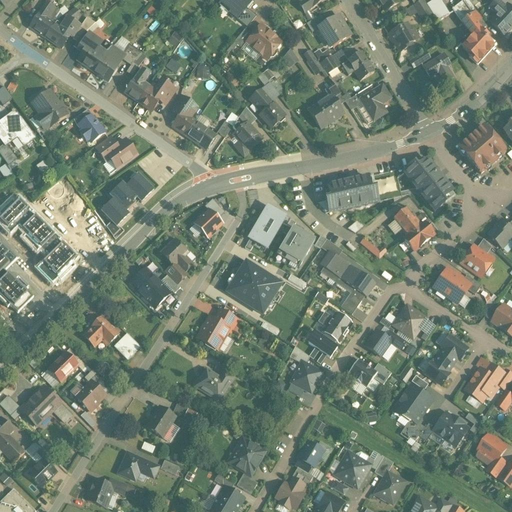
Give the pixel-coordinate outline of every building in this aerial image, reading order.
[(251,4),(246,0),(223,0),(221,3),(232,12),(229,14),(237,21),(237,20),(246,9),(251,4)] [(306,0),(307,0),(298,6),(299,6),(304,13),(304,14),(312,9),(326,0),(306,0)] [(396,0),(375,0),(378,4),(379,3),(385,14),(400,5),(396,0)] [(433,17),(423,1),(413,7),(423,23),(433,17)] [(47,2),(39,15),(39,14),(29,28),(45,39),(55,25),(46,19),(54,7),(47,2)] [(468,2),(454,13),(461,24),(476,13),(468,2)] [(505,9),(497,2),(490,9),(498,16),(505,9)] [(444,4),(432,12),(438,22),(451,15),(444,4)] [(64,7),(54,16),(57,20),(68,11),(64,7)] [(511,28),(511,11),(507,7),(505,9),(498,16),(490,24),(504,37),(511,28)] [(251,13),(246,9),(237,20),(247,28),(256,17),(251,13)] [(481,31),(476,24),(481,20),(476,13),(461,24),(471,37),(471,39),(462,49),(470,57),(469,58),(476,66),(493,47),(485,40),(487,38),(481,32),(481,31)] [(320,17),(306,25),(312,34),(317,30),(325,25),(320,17)] [(325,25),(317,30),(320,29),(332,49),(351,38),(338,17),(325,25)] [(67,19),(61,29),(55,25),(45,39),(61,50),(77,26),(67,19)] [(87,19),(80,28),(79,28),(72,39),(77,42),(80,39),(86,33),(95,24),(87,19)] [(411,33),(407,25),(389,36),(392,43),(393,42),(400,53),(411,46),(410,45),(418,40),(413,32),(411,33)] [(282,44),(261,27),(252,38),(246,45),(247,45),(267,62),(269,59),(273,59),(276,55),(276,51),(282,44)] [(244,31),(234,44),(242,50),(247,45),(246,45),(252,38),(244,31)] [(102,44),(86,33),(80,39),(77,42),(73,49),(83,55),(78,62),(93,72),(103,58),(104,56),(106,55),(98,50),(102,44)] [(129,45),(121,57),(124,60),(122,61),(131,67),(137,59),(141,54),(129,45)] [(121,57),(110,49),(106,55),(104,56),(103,58),(117,69),(122,61),(124,60),(121,57)] [(361,54),(347,63),(341,67),(348,77),(354,73),(360,82),(374,74),(361,54),(362,54),(361,54)] [(420,56),(409,63),(413,69),(424,62),(420,56)] [(444,56),(423,69),(429,79),(438,73),(446,86),(454,81),(446,68),(450,66),(444,56)] [(117,69),(103,58),(93,72),(108,83),(117,69)] [(337,69),(330,58),(321,64),(328,75),(337,69)] [(137,59),(126,73),(132,77),(138,68),(137,67),(141,62),(137,59)] [(136,80),(125,95),(138,104),(149,89),(143,85),(149,77),(142,72),(136,80)] [(154,93),(149,89),(138,104),(152,113),(159,103),(163,105),(165,105),(166,104),(174,92),(174,90),(163,83),(161,84),(154,93)] [(16,87),(11,84),(7,90),(13,93),(16,87)] [(333,86),(325,92),(331,102),(333,101),(338,107),(344,103),(333,86)] [(382,87),(360,101),(373,122),(386,114),(381,106),(390,100),(382,87)] [(4,89),(0,91),(0,103),(3,107),(12,100),(4,89)] [(261,92),(250,101),(262,115),(273,106),(261,92)] [(54,103),(49,95),(36,105),(45,117),(37,122),(42,128),(45,132),(51,128),(67,116),(57,101),(54,103)] [(355,97),(345,104),(351,112),(361,106),(355,97)] [(180,98),(172,111),(180,117),(186,110),(187,110),(190,105),(180,98)] [(331,102),(320,110),(318,107),(309,113),(321,131),(343,116),(338,107),(333,101),(331,102)] [(284,118),(273,105),(273,106),(262,115),(260,117),(271,130),(278,124),(280,125),(284,121),(284,119),(284,118)] [(256,121),(246,109),(239,119),(245,125),(246,124),(249,127),(256,121)] [(180,117),(173,128),(186,137),(196,123),(191,119),(194,115),(187,110),(186,110),(180,117)] [(88,111),(73,121),(78,128),(78,127),(91,118),(93,117),(88,111)] [(17,115),(7,122),(5,120),(0,123),(0,138),(5,145),(18,136),(26,146),(34,140),(17,115)] [(91,118),(78,127),(82,133),(80,134),(86,143),(88,141),(91,144),(105,134),(99,126),(98,127),(91,118)] [(225,122),(217,134),(225,139),(233,128),(225,122)] [(216,137),(196,123),(186,137),(206,151),(216,137)] [(245,125),(241,129),(238,126),(233,130),(236,133),(233,135),(236,138),(231,142),(233,145),(233,146),(237,150),(244,158),(250,153),(249,152),(261,141),(249,127),(246,124),(245,125)] [(511,124),(503,132),(511,141),(511,124)] [(483,127),(458,149),(481,175),(506,153),(483,127)] [(45,132),(42,128),(36,132),(44,142),(56,134),(51,128),(45,132)] [(106,156),(117,148),(111,140),(96,150),(105,163),(109,160),(106,156)] [(106,156),(109,160),(117,171),(137,157),(126,141),(117,148),(106,156)] [(16,161),(7,148),(7,147),(5,145),(7,147),(0,151),(0,154),(8,166),(16,161)] [(427,160),(417,169),(414,165),(404,173),(435,212),(445,204),(442,201),(452,193),(427,160)] [(141,178),(134,184),(132,182),(126,188),(122,184),(115,191),(118,193),(111,199),(113,200),(107,207),(109,209),(103,215),(116,228),(117,228),(129,216),(126,213),(136,204),(133,202),(136,199),(141,204),(154,191),(141,178)] [(367,178),(328,187),(330,200),(326,201),(329,214),(378,203),(375,190),(374,190),(371,178),(368,179),(367,178)] [(87,204),(78,195),(70,203),(79,212),(87,204)] [(224,213),(212,202),(206,208),(208,211),(217,220),(224,213)] [(285,218),(268,208),(249,240),(266,250),(281,224),(285,218)] [(413,220),(405,210),(394,219),(407,237),(408,237),(421,226),(415,219),(413,220)] [(208,211),(193,225),(208,240),(223,226),(217,220),(208,211)] [(83,226),(74,216),(66,224),(72,230),(69,233),(73,238),(74,236),(86,249),(101,235),(88,222),(83,226)] [(511,231),(508,227),(503,222),(488,237),(501,249),(511,238),(511,231)] [(116,228),(111,223),(106,228),(115,241),(124,232),(121,228),(119,230),(117,228),(116,228)] [(357,223),(350,228),(355,235),(363,227),(357,223)] [(421,226),(408,237),(407,237),(403,240),(414,253),(434,236),(427,228),(423,223),(421,226)] [(438,233),(432,225),(427,228),(434,236),(434,237),(438,233)] [(292,229),(276,256),(298,269),(298,266),(298,269),(298,266),(299,266),(299,269),(303,261),(314,242),(292,229)] [(331,245),(326,241),(322,248),(327,251),(331,245)] [(491,249),(483,241),(476,250),(486,257),(487,256),(491,249)] [(187,254),(175,242),(161,255),(173,267),(176,265),(184,273),(193,265),(185,256),(187,254)] [(338,249),(331,245),(327,251),(329,253),(338,259),(342,252),(338,249)] [(476,250),(473,248),(461,265),(481,279),(494,261),(487,256),(486,257),(476,250)] [(65,253),(56,258),(64,269),(72,264),(65,253)] [(338,259),(329,253),(319,266),(331,275),(328,279),(352,296),(348,302),(357,309),(365,298),(366,299),(376,286),(338,259)] [(53,254),(36,265),(47,281),(64,270),(64,269),(56,258),(53,254)] [(246,263),(236,278),(271,301),(281,286),(264,275),(263,278),(261,276),(262,274),(246,263)] [(2,268),(0,265),(0,284),(15,275),(9,264),(2,268)] [(176,265),(173,267),(165,274),(168,276),(172,280),(177,285),(187,276),(184,273),(176,265)] [(169,295),(145,270),(130,285),(155,310),(169,295)] [(463,282),(447,271),(434,289),(457,305),(467,291),(470,287),(463,282)] [(168,276),(162,281),(166,285),(172,280),(168,276)] [(481,287),(466,276),(463,282),(470,287),(467,291),(474,296),(481,287)] [(306,285),(291,277),(288,281),(303,290),(306,285)] [(271,301),(236,278),(227,294),(243,304),(244,301),(247,303),(246,305),(262,316),(271,301)] [(177,285),(172,280),(166,285),(166,286),(175,295),(180,289),(177,285)] [(328,301),(319,295),(315,300),(325,306),(328,301)] [(348,302),(346,301),(341,309),(343,310),(352,316),(357,309),(348,302)] [(501,311),(495,306),(492,310),(498,315),(501,311)] [(511,312),(504,306),(501,311),(498,315),(492,323),(504,331),(503,332),(511,337),(511,312)] [(407,308),(393,327),(399,331),(403,334),(413,341),(426,321),(407,308)] [(352,316),(343,310),(339,315),(349,321),(352,316)] [(492,310),(485,318),(492,323),(498,315),(492,310)] [(238,322),(221,312),(215,322),(210,319),(205,326),(204,326),(201,332),(201,333),(197,340),(205,345),(205,347),(214,352),(217,352),(228,333),(230,334),(238,322)] [(350,325),(337,316),(333,321),(325,315),(319,323),(327,329),(324,334),(338,344),(350,325)] [(113,330),(101,319),(91,329),(92,329),(86,334),(97,346),(102,341),(107,347),(118,336),(112,331),(113,330)] [(392,326),(383,319),(379,324),(388,331),(392,326)] [(7,323),(0,327),(0,338),(2,342),(14,335),(7,323)] [(430,323),(425,331),(430,335),(436,327),(430,323)] [(279,333),(263,324),(261,328),(276,337),(279,333)] [(425,331),(421,336),(427,340),(430,335),(425,331)] [(386,340),(376,333),(365,348),(380,358),(391,344),(391,343),(386,340)] [(396,336),(391,333),(386,340),(391,343),(391,344),(400,351),(405,343),(399,339),(396,336)] [(140,349),(127,335),(114,348),(128,362),(140,349)] [(467,350),(449,338),(441,349),(457,360),(459,362),(467,350)] [(310,359),(295,350),(290,359),(302,365),(305,367),(310,359)] [(457,360),(443,351),(439,357),(453,366),(457,360)] [(66,354),(48,371),(61,385),(78,367),(79,367),(75,364),(66,354)] [(453,366),(439,357),(433,364),(447,374),(453,366)] [(87,368),(79,360),(75,364),(79,367),(78,367),(83,372),(87,368)] [(373,372),(358,362),(359,361),(358,361),(347,376),(348,377),(348,376),(354,380),(353,381),(360,386),(360,385),(366,389),(367,390),(374,380),(377,375),(377,374),(376,374),(373,372)] [(433,364),(432,363),(423,374),(441,387),(449,376),(447,374),(433,364)] [(305,367),(302,365),(292,384),(310,394),(320,375),(305,367)] [(391,375),(378,365),(373,372),(376,374),(377,374),(377,375),(374,380),(383,386),(391,375)] [(486,374),(481,370),(466,392),(482,404),(487,396),(491,399),(499,388),(507,377),(504,375),(491,366),(486,374)] [(412,375),(406,370),(400,380),(405,384),(412,375)] [(235,378),(224,371),(218,379),(228,385),(230,383),(231,384),(235,378)] [(92,372),(83,381),(89,386),(91,383),(96,388),(102,382),(92,372)] [(218,379),(206,372),(195,388),(212,399),(216,392),(221,396),(228,385),(218,379)] [(511,382),(511,375),(506,372),(504,375),(507,377),(499,388),(505,392),(506,392),(511,382)] [(428,386),(417,379),(414,383),(424,391),(428,386)] [(89,386),(76,399),(89,412),(105,397),(96,388),(91,383),(89,386)] [(44,388),(20,411),(37,428),(37,427),(36,426),(58,405),(60,406),(60,405),(44,388)] [(421,395),(411,388),(392,414),(399,419),(405,418),(410,421),(416,425),(417,424),(432,403),(426,399),(427,397),(423,393),(421,395)] [(505,392),(495,406),(505,412),(511,403),(508,401),(511,396),(506,392),(505,392)] [(19,408),(8,397),(0,404),(0,406),(10,417),(19,408)] [(176,419),(160,408),(146,429),(162,440),(176,419)] [(211,421),(188,410),(184,418),(203,426),(206,419),(211,422),(211,421)] [(451,419),(445,415),(436,428),(433,432),(433,433),(444,440),(457,422),(452,418),(451,419)] [(96,424),(86,418),(84,420),(92,428),(96,424)] [(1,419),(0,420),(0,450),(14,465),(25,454),(16,445),(15,446),(6,438),(13,431),(1,419)] [(416,425),(410,421),(401,434),(414,443),(424,429),(417,424),(416,425)] [(457,422),(444,440),(456,448),(468,431),(462,427),(463,426),(457,422)] [(429,424),(419,438),(426,443),(433,433),(433,432),(436,428),(429,424)] [(507,449),(489,437),(479,451),(494,462),(497,464),(500,460),(507,449)] [(264,454),(243,441),(229,464),(250,477),(264,454)] [(323,453),(308,444),(299,460),(313,469),(323,453)] [(50,459),(41,449),(35,454),(43,462),(44,461),(46,463),(50,459)] [(365,463),(347,453),(333,477),(357,491),(371,468),(374,462),(368,459),(365,463)] [(127,455),(119,475),(135,482),(139,473),(153,480),(158,469),(127,455)] [(383,459),(378,455),(374,462),(371,468),(376,471),(383,459)] [(393,464),(383,459),(376,471),(374,474),(384,480),(387,474),(388,474),(393,464)] [(494,462),(486,472),(497,480),(497,479),(507,465),(500,460),(497,464),(494,462)] [(43,462),(40,465),(38,464),(32,470),(34,471),(29,476),(41,488),(56,474),(46,463),(44,461),(43,462)] [(179,468),(164,462),(161,470),(175,477),(179,468)] [(507,465),(497,479),(507,487),(511,479),(511,477),(510,476),(511,473),(511,467),(507,465)] [(307,475),(297,469),(291,480),(292,481),(293,480),(304,487),(307,489),(313,479),(307,475)] [(314,473),(310,470),(307,475),(313,479),(313,478),(316,481),(321,474),(316,471),(314,473)] [(388,474),(387,474),(384,480),(374,496),(392,506),(405,484),(388,474)] [(224,480),(218,476),(214,483),(220,486),(224,480)] [(249,479),(243,476),(237,485),(244,489),(243,491),(251,496),(257,486),(249,482),(249,479)] [(128,486),(111,480),(108,487),(113,489),(113,490),(124,495),(128,486)] [(304,487),(293,480),(292,481),(290,484),(291,485),(290,488),(284,485),(276,499),(281,502),(279,505),(288,511),(290,508),(296,511),(304,497),(300,494),(304,487)] [(108,487),(94,481),(90,492),(88,493),(85,500),(86,502),(105,509),(113,490),(113,489),(108,487)] [(347,490),(335,484),(332,490),(343,497),(347,490)] [(244,500),(224,488),(217,501),(236,511),(239,506),(240,507),(244,500)] [(34,511),(13,491),(0,503),(0,511),(34,511)] [(338,511),(343,504),(327,495),(318,508),(324,511),(338,511)] [(435,508),(419,499),(411,511),(437,511),(439,510),(435,508)] [(449,511),(452,508),(440,500),(435,508),(439,510),(437,511),(449,511)] [(217,501),(209,511),(235,511),(236,511),(217,501)]
